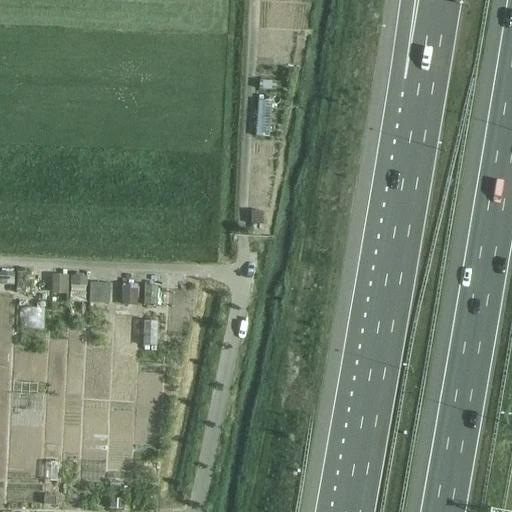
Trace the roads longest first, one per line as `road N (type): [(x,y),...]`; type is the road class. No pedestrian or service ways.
road 1 (motorway): [(511,51),(437,511)]
road 2 (motorway): [(426,82),(352,511)]
road 3 (track): [(242,274),(253,0)]
road 4 (track): [(242,274),(0,263)]
road 5 (unclassified): [(193,511),(242,274)]
